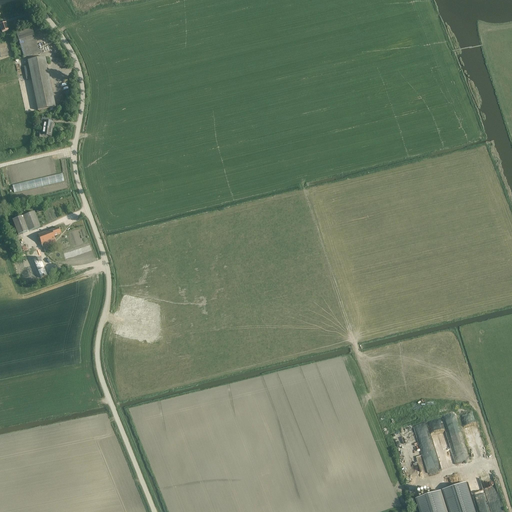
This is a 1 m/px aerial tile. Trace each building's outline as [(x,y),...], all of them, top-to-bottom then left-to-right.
[(2,33),(8,30),(6,23),(1,25),(0,22),(0,27),(2,33)] [(24,58),(40,53),(31,27),(16,32),(24,58)] [(38,111),(55,107),(45,57),(27,61),(38,111)] [(43,122),(42,128),(52,129),(53,125),(52,125),(53,123),(50,122),(51,118),(42,117),(41,122),(43,122)] [(52,129),(42,128),(41,134),(40,134),(39,139),(47,140),(48,136),(51,137),(51,135),(52,135),(52,129)] [(12,220),(18,235),(40,227),(34,212),(12,220)] [(54,236),(61,234),(59,228),(38,235),(41,244),(55,239),(54,236)] [(37,257),(31,260),(38,278),(45,276),(37,257)] [(476,511),(467,483),(443,490),(450,511),(476,511)] [(416,499),(419,511),(445,511),(444,506),(439,491),(416,499)]
